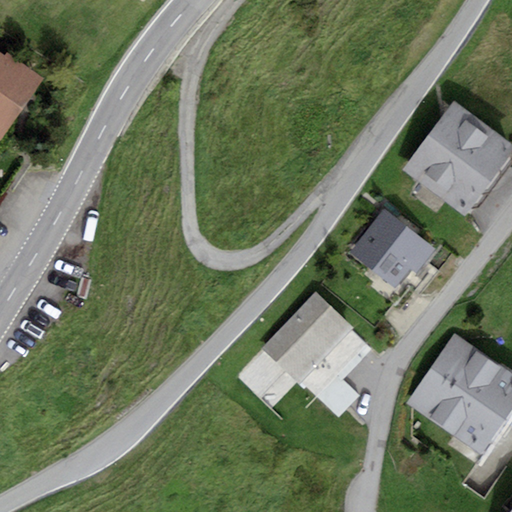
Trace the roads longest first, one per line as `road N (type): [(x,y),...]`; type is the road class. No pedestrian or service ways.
road 1 (unclassified): [(476,0),(293,260),(240,318),(135,422),(0,504)]
road 2 (secondary): [(193,0),(121,94),(0,312)]
road 3 (residential): [(371,511),(398,365),(511,213)]
